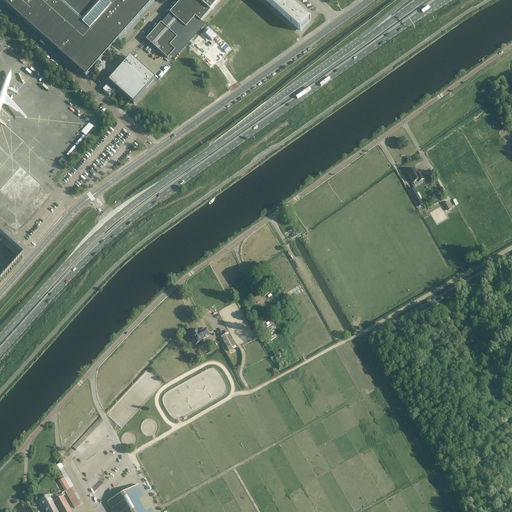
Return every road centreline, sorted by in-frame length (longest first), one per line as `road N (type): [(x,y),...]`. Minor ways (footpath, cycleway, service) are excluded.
road 1 (unclassified): [(8,462),(179,282),(511,46)]
road 2 (primary): [(0,352),(97,248),(160,195),(440,0)]
road 3 (primary): [(421,0),(111,221),(0,338)]
road 4 (unclassified): [(32,256),(91,196),(338,22)]
road 5 (track): [(372,389),(160,509)]
road 6 (track): [(511,248),(358,334)]
road 7 (unknown): [(234,394),(226,371),(213,363),(164,387),(157,406),(180,427)]
road 8 (unknown): [(234,394),(127,457)]
road 9 (track): [(346,341),(234,394)]
road 10 (unclassified): [(90,91),(171,0)]
